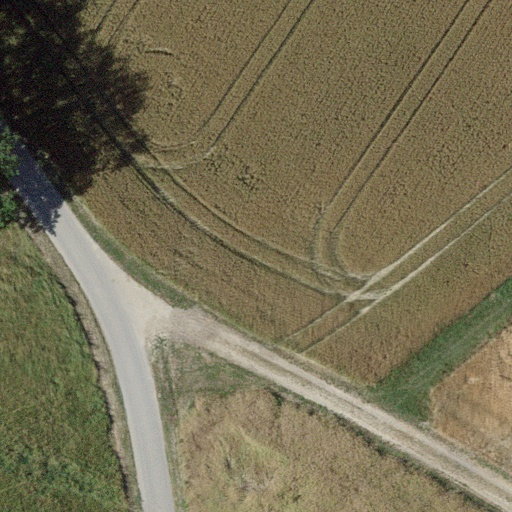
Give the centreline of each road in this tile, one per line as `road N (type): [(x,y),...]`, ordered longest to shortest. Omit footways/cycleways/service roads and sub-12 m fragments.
road 1 (track): [(90,282),(251,353),(511,497)]
road 2 (track): [(0,153),(55,224),(117,335),(167,511)]
